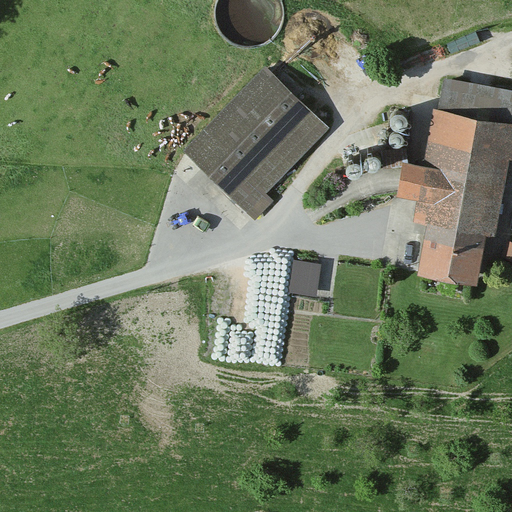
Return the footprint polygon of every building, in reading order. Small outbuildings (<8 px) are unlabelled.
[(266,48),(278,37),(283,23),(281,7),(276,0),(218,0),(214,14),(215,29),(223,43),(236,51),(252,53),(266,48)] [(324,133),(259,70),(179,152),(252,223),(268,206),(260,199),(324,133)] [(511,90),(440,82),(435,111),(428,110),(419,168),(404,165),(399,197),(418,199),(414,222),(428,225),(418,276),(472,285),(481,236),(493,238),(506,163),(511,164),(511,90)] [(401,149),(381,151),(382,169),(402,167),(401,149)] [(511,266),(511,251),(506,249),(500,262),(511,268),(511,266)] [(310,299),(314,270),(292,267),(288,296),(310,299)]
